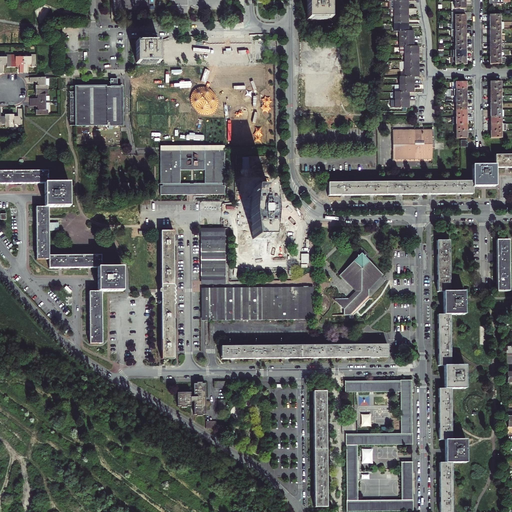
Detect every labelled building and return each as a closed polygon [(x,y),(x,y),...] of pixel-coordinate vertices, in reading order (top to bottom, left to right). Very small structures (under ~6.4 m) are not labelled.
[(306,0),(307,21),(330,21),(329,0),(306,0)] [(453,13),(458,13),(466,13),(466,10),(467,10),(467,3),(456,3),(453,3),(453,13)] [(452,13),(452,23),(466,23),(466,15),(458,15),(458,13),(453,13),(452,13)] [(224,71),(249,70),(248,40),(223,41),(224,71)] [(136,43),(137,65),(159,65),(159,43),(136,43)] [(12,68),(12,55),(7,55),(7,58),(0,57),(0,73),(3,73),(3,66),(7,66),(7,68),(12,68)] [(24,73),(24,58),(16,58),(16,55),(12,55),(12,68),(16,68),(16,66),(20,66),(20,68),(19,73),(24,73)] [(36,68),(36,55),(32,55),(32,58),(24,58),(24,73),(28,73),(28,68),(28,66),(32,66),(32,68),(36,68)] [(415,77),(406,77),(401,77),(401,85),(416,85),(415,77)] [(36,86),(36,91),(49,90),(49,86),(46,86),(46,78),(30,78),(30,82),(36,81),(38,81),(39,86),(36,86)] [(76,126),(120,126),(121,88),(116,88),(116,79),(109,79),(109,88),(76,88),(76,93),(70,93),(69,122),(76,122),(76,126)] [(302,82),(303,113),(328,113),(328,82),(302,82)] [(49,94),(49,90),(36,91),(36,94),(39,94),(39,98),(31,98),(31,103),(47,103),(47,94),(49,94)] [(410,92),(396,92),(396,101),(410,101),(410,92)] [(47,103),(31,103),(31,107),(39,107),(39,111),(36,111),(37,115),(49,115),(49,111),(47,111),(47,103)] [(10,115),(6,115),(6,117),(2,117),(2,115),(2,109),(0,109),(0,125),(6,125),(6,127),(10,127),(10,115)] [(22,125),(22,109),(18,109),(18,117),(14,117),(14,115),(10,115),(10,127),(14,127),(14,125),(22,125)] [(433,131),(428,131),(428,147),(414,147),(414,131),(394,131),(394,160),(433,160),(433,131)] [(428,131),(414,131),(414,147),(428,147),(428,131)] [(224,195),(224,151),(159,152),(160,196),(224,195)] [(511,154),(496,155),(496,166),(496,168),(511,167),(511,154)] [(496,168),(496,166),(471,166),(471,180),(471,182),(471,187),(476,187),(496,187),(496,168)] [(48,171),(0,171),(0,184),(45,184),(49,183),(48,171)] [(471,187),(471,182),(328,184),(328,196),(472,195),(471,187)] [(52,255),(49,255),(49,207),(65,206),(70,206),(69,183),(49,183),(45,184),(45,191),(45,193),(42,193),(42,197),(46,197),(46,207),(37,207),(37,216),(34,216),(34,220),(37,220),(37,246),(35,246),(35,250),(37,250),(37,259),(49,259),(52,255)] [(250,191),(252,233),(241,233),(242,243),(247,243),(247,241),(255,241),(256,264),(275,263),(275,255),(283,254),(282,232),(274,232),(273,190),(250,191)] [(200,229),(201,284),(225,283),(224,228),(200,229)] [(174,358),(173,232),(160,232),(161,358),(174,358)] [(449,241),(437,241),(438,293),(440,293),(441,316),(438,316),(438,367),(441,367),(441,389),(438,389),(439,440),(442,440),(442,463),(439,463),(439,511),(452,511),(452,463),(463,463),(463,440),(451,440),(451,389),(462,389),(462,366),(450,367),(450,315),(462,315),(462,293),(450,293),(449,241)] [(508,292),(508,241),(496,241),(496,292),(508,292)] [(369,256),(361,248),(353,256),(353,262),(339,276),(355,292),(348,299),(336,299),(334,301),(345,312),(343,313),(343,317),(352,317),(369,300),(369,290),(383,276),(383,275),(369,262),(369,256)] [(97,268),(101,267),(101,255),(52,255),(49,259),(49,268),(97,268)] [(98,291),(101,291),(122,291),(122,267),(101,267),(97,268),(98,278),(95,278),(95,282),(98,282),(98,291)] [(311,321),(311,288),(201,288),(201,320),(311,321)] [(101,291),(98,291),(89,291),(89,301),(87,301),(87,305),(89,305),(89,329),(87,329),(87,333),(89,333),(90,343),(102,343),(101,291)] [(222,347),(222,360),(387,358),(387,346),(222,347)] [(401,433),(346,434),(347,511),(361,511),(413,511),(413,462),(402,462),(402,500),(359,500),(358,445),(412,445),(412,433),(412,381),(346,382),(346,393),(400,392),(401,433)] [(194,401),(194,414),(206,415),(206,401),(207,383),(195,383),(195,397),(192,397),(192,392),(179,392),(178,405),(191,406),(191,401),(194,401)] [(313,392),(315,508),(327,507),(326,392),(313,392)]
